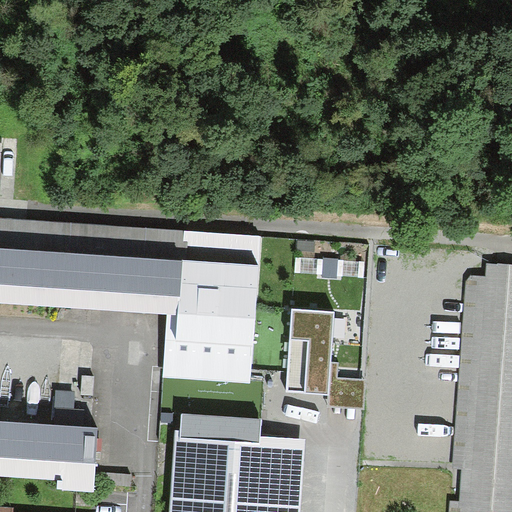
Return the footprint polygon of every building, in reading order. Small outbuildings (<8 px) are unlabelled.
[(0,216),(0,249),(53,253),(182,262),(183,248),(184,229),(0,216)] [(261,234),(184,229),(183,248),(182,262),(53,253),(0,249),(0,303),(165,315),(161,375),(251,381),(261,234)] [(511,511),(511,271),(458,269),(444,511),(511,511)] [(334,311),(291,308),(285,391),(328,394),(327,406),(363,408),(366,378),(339,376),(340,362),(330,361),(334,311)] [(77,409),(77,394),(59,393),(58,426),(87,427),(88,410),(77,409)] [(176,430),(170,511),(299,511),(301,487),(304,442),(260,439),(261,421),(183,416),(182,431),(176,430)] [(96,428),(0,421),(0,475),(58,480),(57,487),(91,489),(96,428)]
